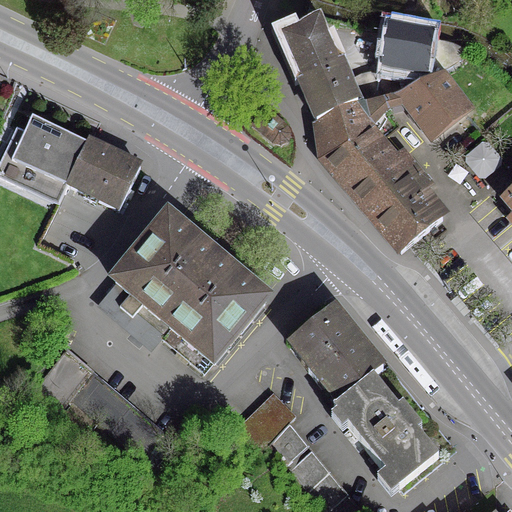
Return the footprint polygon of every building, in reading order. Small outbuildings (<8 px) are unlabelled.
[(278,41),(298,87),(338,67),(318,23),(278,41)] [(357,95),(363,108),(384,102),(395,100),(423,85),(423,82),(424,82),(432,38),(383,29),(379,51),(385,52),(382,68),(352,81),(357,95)] [(363,108),(357,95),(352,81),(345,84),(338,67),(298,87),(316,127),(355,110),(363,108)] [(395,100),(384,102),(386,112),(396,109),(404,107),(430,141),(465,113),(438,77),(423,85),(395,100)] [(320,162),(335,180),(377,145),(365,131),(377,120),(386,112),(384,102),(363,108),(355,110),(316,127),(320,162)] [(285,125),(286,124),(269,109),(255,124),(272,139),(282,143),(288,141),(291,136),(290,130),(285,125)] [(85,149),(30,122),(17,149),(8,144),(0,160),(0,182),(56,209),(67,189),(85,149)] [(377,146),(377,145),(335,180),(399,256),(440,222),(418,195),(427,188),(401,157),(391,165),(376,147),(377,146)] [(117,215),(138,171),(86,147),(85,149),(67,189),(117,215)] [(170,220),(117,283),(132,296),(121,309),(134,320),(137,316),(205,374),(213,364),(214,365),(267,302),(222,263),(170,220)] [(68,238),(50,229),(36,256),(54,265),(68,238)] [(458,295),(451,301),(464,317),(471,311),(458,295)] [(318,384),(337,408),(381,374),(331,312),(288,347),(309,372),(306,374),(315,386),(318,384)] [(171,449),(63,357),(28,397),(53,419),(66,403),(150,474),(171,449)] [(446,454),(381,374),(337,408),(332,413),(397,494),(446,454)] [(294,419),(271,397),(227,440),(250,463),(266,447),(283,468),(307,449),(287,425),(294,419)] [(366,511),(314,448),(291,466),(327,511),(366,511)]
